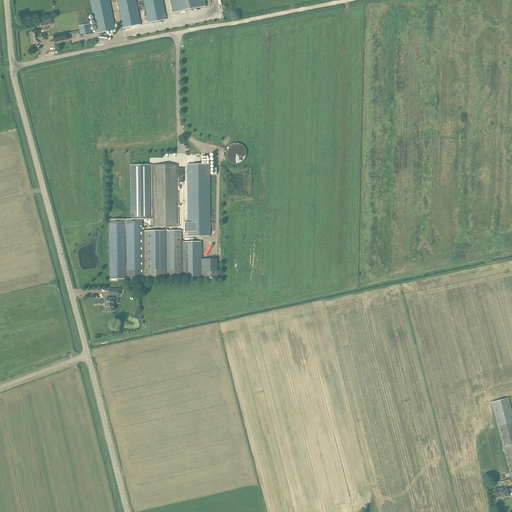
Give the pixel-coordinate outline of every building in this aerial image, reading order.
[(115,30),(108,0),(90,0),(97,33),(99,33),(103,32),(115,30)] [(140,24),(135,0),(117,0),(123,28),(140,24)] [(166,19),(162,0),(143,0),(148,23),(166,19)] [(170,0),(173,12),(206,6),(204,0),(170,0)] [(91,34),(89,24),(79,26),(81,37),(91,34)] [(33,44),(40,43),(40,41),(46,40),(45,34),(39,35),(38,31),(30,33),(31,40),(32,44),(33,44)] [(54,42),(69,39),(68,32),(53,36),(54,42)] [(227,161),(244,161),(244,144),(227,144),(227,161)] [(188,231),(188,236),(210,236),(209,164),(187,165),(188,222),(184,222),(184,232),(188,231)] [(109,220),(108,220),(110,276),(110,279),(145,279),(145,270),(142,270),(142,221),(142,219),(153,219),(152,169),(152,165),(150,165),(143,165),(130,165),(131,219),(109,220)] [(163,231),(144,231),(145,270),(145,279),(217,278),(217,259),(201,259),(201,242),(183,242),(183,241),(181,241),(181,231),(167,231),(167,227),(178,227),(177,182),(183,182),(183,168),(177,168),(177,165),(152,165),(152,169),(153,219),(153,227),(163,227),(163,231)] [(105,303),(105,304),(106,304),(106,306),(105,306),(106,311),(105,311),(106,311),(113,311),(114,311),(114,310),(114,299),(114,298),(113,298),(113,295),(120,295),(120,289),(108,289),(108,295),(108,298),(106,298),(105,298),(105,299),(105,303)] [(511,413),(508,398),(492,402),(498,427),(511,478),(511,479),(511,480),(511,413)] [(511,480),(511,479),(502,482),(504,487),(494,490),(496,498),(501,497),(501,498),(501,497),(503,496),(504,497),(509,496),(506,487),(511,485),(511,480)]
